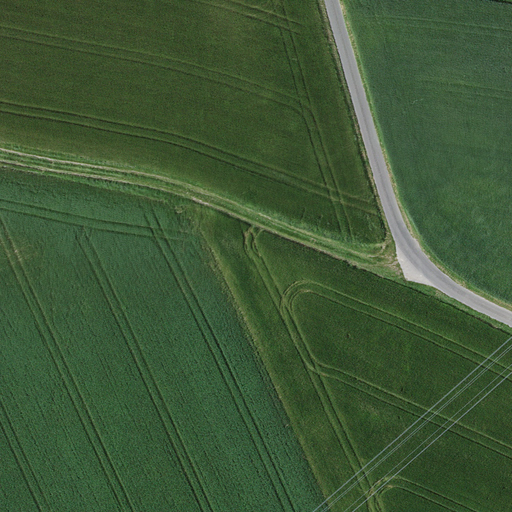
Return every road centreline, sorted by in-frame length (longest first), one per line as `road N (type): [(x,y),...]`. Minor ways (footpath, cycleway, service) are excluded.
road 1 (track): [(424,279),(173,181),(0,146)]
road 2 (unclassified): [(332,0),(388,207),(424,279),(511,321)]
